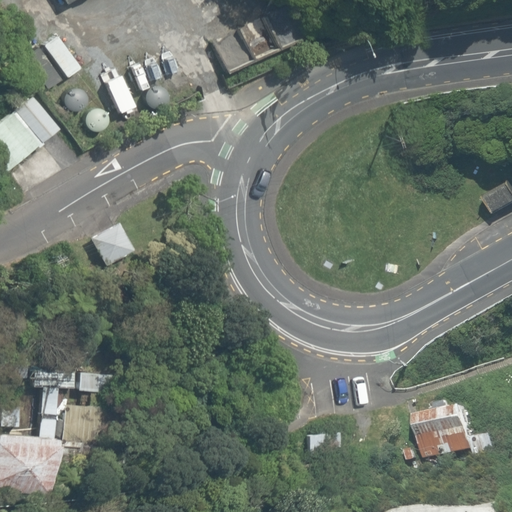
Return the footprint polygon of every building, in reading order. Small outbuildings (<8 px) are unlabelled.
[(217,0),(213,5),(242,32),(266,8),(257,0),(217,0)] [(12,110),(38,143),(56,128),(29,96),(12,110)] [(0,119),(0,170),(2,173),(35,145),(8,112),(0,119)] [(486,196),(496,216),(511,207),(511,186),(511,184),(486,196)] [(85,239),(102,266),(130,248),(113,221),(85,239)] [(0,378),(21,381),(24,353),(0,350),(0,378)] [(66,406),(58,406),(54,474),(76,476),(77,464),(105,466),(106,452),(110,452),(111,442),(121,443),(124,405),(103,403),(104,394),(108,394),(110,377),(74,374),(73,390),(86,391),(86,400),(67,399),(66,406)] [(415,412),(424,461),(469,453),(470,460),(494,456),(490,435),(472,438),(465,402),(415,412)] [(305,436),(309,460),(340,456),(336,432),(305,436)] [(0,491),(42,495),(47,437),(0,433),(0,491)]
